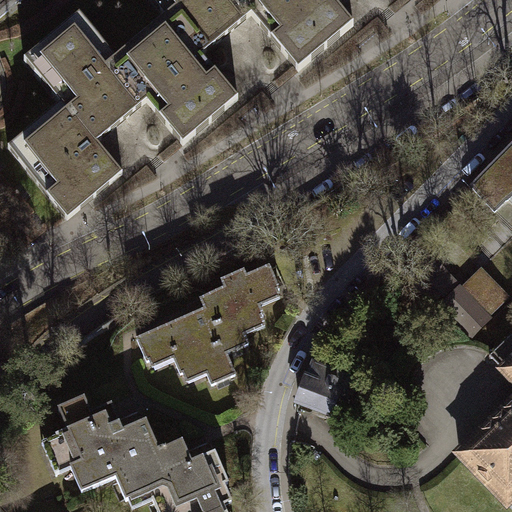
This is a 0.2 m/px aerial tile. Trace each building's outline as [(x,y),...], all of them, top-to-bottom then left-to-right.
[(238,0),(149,0),(165,19),(169,16),(202,57),(252,16),(238,0)] [(238,0),(252,16),(298,72),(354,26),(332,0),(238,0)] [(113,62),(116,60),(80,16),(24,62),(61,106),(63,103),(97,144),(147,103),(113,62)] [(169,16),(165,19),(116,60),(113,62),(147,103),(183,147),(239,101),(202,57),(169,16)] [(63,103),(61,106),(8,149),(68,221),(123,175),(97,144),(63,103)] [(511,150),(473,190),(495,213),(507,201),(508,201),(511,197),(511,150)] [(425,254),(412,266),(419,273),(442,296),(455,284),(425,254)] [(482,268),(460,290),(489,319),(511,298),(482,268)] [(201,301),(205,311),(206,310),(226,356),(227,356),(249,346),(241,327),(264,318),(257,302),(280,292),(270,269),(247,278),(244,273),(222,283),(225,291),(201,301)] [(442,296),(419,273),(410,282),(433,306),(442,296)] [(489,319),(460,290),(442,307),(471,337),(489,319)] [(227,356),(226,356),(206,310),(205,311),(137,340),(147,363),(171,353),(181,376),(203,366),(212,387),(236,376),(227,356)] [(504,372),(511,363),(511,335),(490,357),(504,372)] [(511,404),(460,455),(507,504),(511,499),(511,363),(504,372),(511,380),(511,404)] [(357,382),(315,366),(309,382),(308,381),(300,403),(329,413),(329,412),(344,417),(357,382)] [(91,415),(84,400),(59,411),(68,432),(57,437),(81,494),(116,479),(126,502),(149,492),(157,511),(226,511),(224,506),(232,503),(224,486),(228,484),(214,452),(190,462),(182,443),(167,450),(166,447),(158,451),(145,420),(122,430),(112,406),(91,415)]
